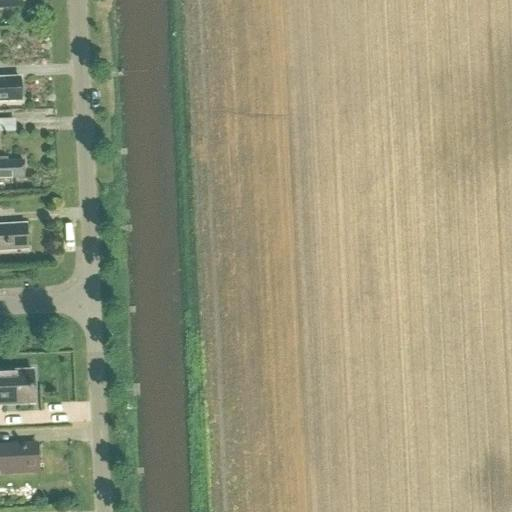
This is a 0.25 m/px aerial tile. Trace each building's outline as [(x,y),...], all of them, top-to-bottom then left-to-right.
[(15,0),(0,0),(0,8),(16,8),(15,0)] [(0,78),(0,101),(21,101),(20,78),(0,78)] [(0,159),(0,178),(24,178),(22,161),(7,162),(7,160),(0,159)] [(0,251),(27,250),(26,225),(0,226),(0,251)] [(0,404),(33,404),(32,371),(0,372),(0,404)] [(37,447),(13,448),(13,445),(0,445),(0,473),(38,472),(37,447)]
